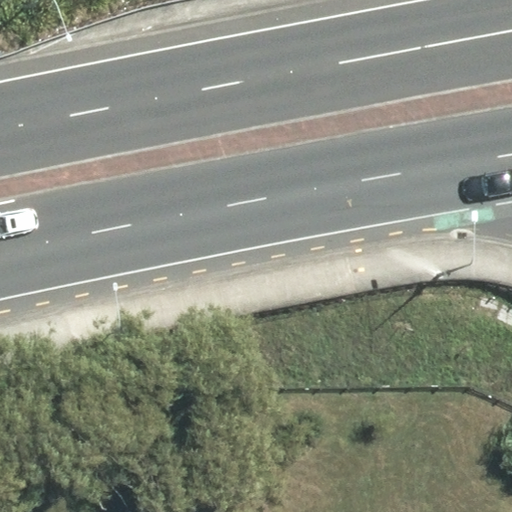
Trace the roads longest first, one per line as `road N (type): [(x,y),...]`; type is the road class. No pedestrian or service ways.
road 1 (secondary): [(0,130),(511,32)]
road 2 (secondary): [(488,156),(0,252)]
